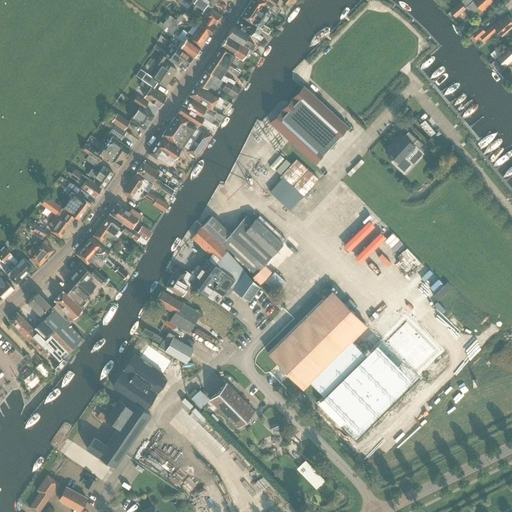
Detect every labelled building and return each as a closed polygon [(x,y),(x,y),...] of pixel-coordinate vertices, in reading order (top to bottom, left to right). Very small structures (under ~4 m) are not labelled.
[(210,8),(216,0),(179,0),(178,1),(179,3),(183,6),(185,6),(187,4),(188,5),(191,0),(195,0),(194,1),(193,4),(203,10),(204,11),(202,13),(206,16),(211,9),(210,8)] [(265,2),(262,0),(250,0),(240,16),(257,26),(257,25),(262,28),(262,29),(265,31),(268,27),(263,24),(271,11),(263,5),(265,2)] [(262,0),(265,2),(263,5),(271,11),(275,14),(278,8),(273,4),(277,0),(262,0)] [(483,11),(494,1),(492,0),(474,0),(473,1),(473,2),(472,3),(469,0),(463,0),(462,1),(463,3),(452,13),(456,17),(467,7),(474,15),(480,9),(483,11)] [(203,20),(213,27),(215,24),(221,16),(211,8),(211,9),(203,20)] [(183,17),(180,14),(176,20),(174,18),(172,21),(171,20),(167,25),(164,23),(163,24),(160,21),(158,25),(164,30),(165,29),(172,35),(177,28),(173,24),(173,23),(176,26),(183,17)] [(473,35),(474,36),(477,40),(480,37),(484,41),(497,30),(503,35),(511,27),(511,19),(508,16),(508,15),(502,20),(501,19),(485,32),(481,28),(473,35)] [(257,26),(240,16),(234,24),(249,34),(252,35),(260,41),(263,37),(254,31),(257,26)] [(213,27),(203,20),(190,38),(200,47),(213,28),(213,27)] [(227,36),(250,48),(252,49),(254,45),(246,39),(249,34),(234,24),(227,36)] [(180,47),(193,57),(200,47),(180,33),(177,37),(184,42),(180,47)] [(220,46),(234,55),(243,59),(250,48),(227,36),(220,46)] [(164,56),(167,58),(178,66),(181,61),(187,66),(193,58),(172,43),(170,46),(173,48),(170,52),(168,51),(164,56)] [(234,55),(220,46),(212,60),(238,75),(240,72),(230,66),(229,67),(227,66),(234,55)] [(498,47),(490,54),(495,59),(502,53),(498,47)] [(498,58),(491,65),(493,68),(495,66),(499,71),(505,65),(506,67),(511,61),(511,48),(511,49),(509,48),(498,58)] [(167,58),(164,56),(161,54),(156,62),(161,65),(153,77),(166,85),(176,69),(165,61),(167,58)] [(205,70),(222,80),(225,83),(226,81),(232,84),(234,81),(228,77),(228,78),(222,75),(225,70),(211,61),(205,70)] [(222,80),(205,70),(196,83),(206,89),(210,84),(217,88),(222,80)] [(158,83),(146,75),(143,73),(139,78),(143,80),(139,84),(148,90),(148,91),(146,91),(144,94),(144,96),(144,97),(159,108),(166,97),(153,88),(154,88),(158,83)] [(235,98),(240,90),(227,82),(222,90),(235,98)] [(189,95),(212,109),(216,103),(222,105),(225,100),(218,96),(217,97),(195,85),(189,95)] [(347,126),(303,86),(296,93),(287,103),(269,122),(313,162),(347,126)] [(133,101),(140,106),(141,105),(144,108),(149,103),(138,95),(133,101)] [(217,112),(212,109),(189,95),(182,105),(211,122),(215,117),(221,121),(224,116),(217,112)] [(144,109),(144,108),(141,105),(140,106),(131,119),(144,129),(153,116),(144,109)] [(213,123),(211,122),(182,105),(177,113),(198,126),(201,122),(211,127),(213,123)] [(129,121),(117,113),(111,121),(124,130),(129,121)] [(198,126),(177,113),(162,134),(183,147),(186,149),(185,151),(195,157),(210,135),(198,127),(198,126)] [(114,124),(105,118),(102,122),(111,129),(109,131),(121,139),(126,132),(114,124)] [(419,124),(429,136),(434,132),(424,120),(419,124)] [(417,150),(422,144),(408,131),(403,136),(400,133),(395,139),(396,140),(385,151),(399,164),(414,147),(417,150)] [(105,146),(124,158),(130,149),(111,136),(105,146)] [(181,150),(161,136),(149,153),(156,157),(157,157),(170,165),(174,159),(175,159),(181,150)] [(124,158),(105,146),(100,153),(93,148),(87,144),(82,150),(88,154),(98,161),(101,157),(117,168),(124,158)] [(95,165),(98,161),(88,154),(85,159),(95,165)] [(304,157),(300,162),(296,159),(281,175),(303,195),(318,179),(310,172),(315,167),(304,157)] [(159,173),(143,162),(137,172),(159,188),(162,183),(155,178),(159,173)] [(103,166),(98,172),(97,173),(108,180),(113,173),(103,166)] [(102,188),(108,180),(97,173),(98,172),(92,167),(88,172),(94,178),(92,180),(102,188)] [(102,188),(88,178),(74,169),(69,176),(77,181),(79,178),(85,182),(82,187),(96,197),(102,188)] [(130,183),(142,191),(148,182),(144,179),(136,174),(130,183)] [(90,196),(80,189),(70,182),(64,190),(69,195),(72,191),(75,194),(64,209),(78,219),(91,203),(86,200),(90,196)] [(142,191),(130,183),(124,192),(136,200),(142,191)] [(172,190),(164,184),(161,188),(170,193),(172,190)] [(282,195),(286,200),(291,196),(295,201),(299,197),(291,187),(282,195)] [(152,201),(155,196),(147,191),(144,196),(152,201)] [(55,196),(49,192),(46,196),(52,200),(55,196)] [(46,196),(41,204),(49,209),(50,208),(57,213),(55,216),(68,226),(75,217),(61,207),(52,200),(52,201),(46,196)] [(165,211),(169,205),(157,197),(153,204),(165,211)] [(126,210),(116,203),(110,213),(126,225),(132,216),(135,218),(139,214),(128,207),(126,210)] [(247,215),(238,225),(230,233),(211,216),(202,226),(221,244),(222,243),(255,273),(252,276),(259,283),(271,271),(264,264),(272,256),(283,243),(256,219),(254,222),(247,215)] [(55,216),(48,225),(52,228),(51,230),(60,237),(68,226),(55,216)] [(100,226),(113,234),(120,225),(108,216),(100,226)] [(47,231),(33,224),(30,228),(28,232),(42,240),(47,231)] [(137,233),(125,225),(122,230),(137,241),(140,236),(137,233)] [(105,245),(113,234),(100,226),(93,235),(105,245)] [(141,226),(137,233),(140,236),(147,240),(152,233),(141,226)] [(227,251),(201,226),(193,237),(211,254),(196,276),(192,273),(192,274),(186,271),(178,266),(166,286),(182,296),(188,285),(189,286),(190,284),(207,296),(212,289),(222,296),(223,294),(227,297),(232,289),(249,301),(259,286),(227,251)] [(92,236),(84,245),(99,258),(104,262),(109,267),(113,264),(105,257),(108,252),(102,247),(103,246),(92,236)] [(116,242),(120,245),(123,247),(126,244),(123,242),(122,241),(118,238),(117,239),(117,240),(116,242)] [(45,239),(43,242),(29,258),(39,266),(53,250),(47,245),(49,242),(45,239)] [(100,266),(104,262),(99,258),(84,245),(76,254),(87,264),(87,263),(91,258),(100,266)] [(1,252),(25,275),(34,267),(23,256),(17,261),(5,249),(1,252)] [(16,283),(25,275),(1,252),(0,253),(0,257),(4,261),(10,267),(5,272),(16,283)] [(95,269),(91,274),(80,264),(64,282),(72,288),(67,294),(81,307),(86,301),(84,299),(96,285),(88,279),(92,275),(100,283),(105,278),(95,269)] [(128,274),(119,266),(115,271),(124,279),(128,274)] [(423,269),(399,296),(406,302),(430,276),(423,269)] [(0,294),(0,295),(4,299),(14,290),(0,274),(0,294)] [(409,306),(416,313),(441,287),(434,280),(409,306)] [(303,389),(366,326),(331,290),(268,353),(303,389)] [(52,307),(67,323),(81,310),(63,291),(54,301),(56,303),(52,307)] [(200,314),(196,311),(163,291),(156,302),(174,314),(169,322),(189,333),(200,314)] [(81,338),(67,323),(52,307),(37,292),(28,302),(44,318),(34,328),(62,357),(81,338)] [(8,319),(21,332),(29,324),(17,312),(8,319)] [(28,340),(36,332),(29,324),(21,332),(28,340)] [(154,340),(153,342),(160,345),(164,336),(145,327),(142,334),(154,340)] [(36,332),(28,340),(35,347),(44,339),(36,332)] [(186,363),(194,349),(173,337),(174,335),(169,332),(164,340),(170,343),(165,351),(186,363)] [(35,347),(43,355),(51,347),(44,339),(35,347)] [(52,364),(60,356),(51,347),(43,355),(45,356),(47,353),(53,359),(50,362),(52,364)] [(161,376),(162,374),(134,354),(113,386),(145,409),(166,379),(161,376)] [(66,361),(60,356),(52,364),(58,370),(66,361)] [(341,369),(330,380),(323,373),(315,381),(335,402),(344,393),(341,390),(352,380),(341,369)] [(226,383),(218,391),(209,400),(237,428),(254,411),(226,383)] [(191,400),(201,410),(210,401),(199,391),(191,400)] [(114,467),(150,415),(134,404),(130,409),(118,400),(105,420),(117,428),(106,445),(94,437),(87,449),(114,467)] [(279,429),(277,422),(269,425),(272,432),(279,429)] [(280,437),(271,437),(264,439),(258,445),(262,449),(267,443),(271,442),(279,442),(280,437)] [(325,478),(306,458),(297,467),(316,487),(325,478)] [(39,492),(29,507),(35,511),(39,511),(60,483),(47,474),(36,490),(39,492)] [(91,489),(96,481),(90,478),(85,486),(91,489)] [(87,498),(66,486),(58,500),(80,511),(87,498)]
